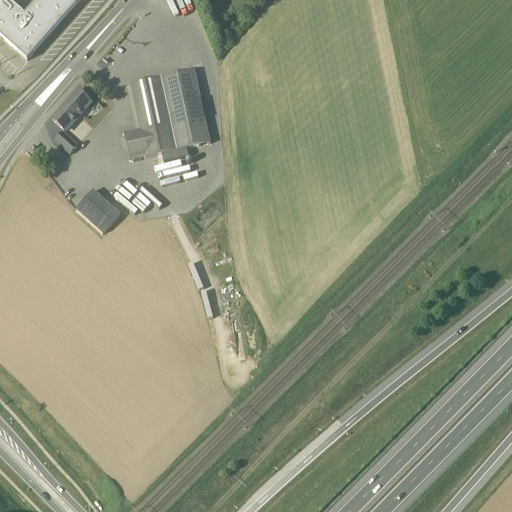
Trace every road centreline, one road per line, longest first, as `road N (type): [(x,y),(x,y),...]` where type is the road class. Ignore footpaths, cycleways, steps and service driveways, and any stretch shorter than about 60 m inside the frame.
road 1 (motorway): [(511,291),(249,511)]
road 2 (motorway): [(511,345),(347,511)]
road 3 (motorway): [(383,511),(511,381)]
road 4 (secondary): [(45,96),(132,0)]
road 5 (secondary): [(81,511),(0,422)]
